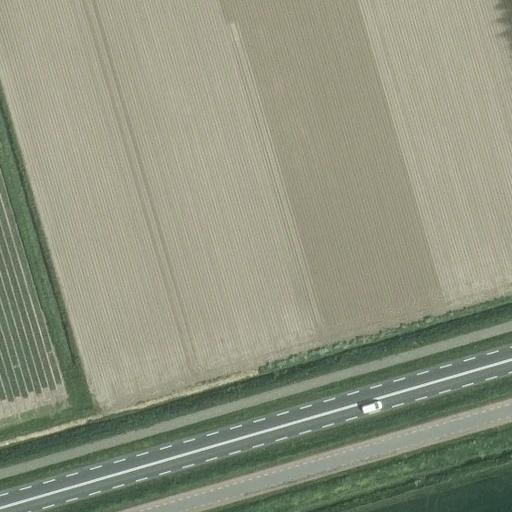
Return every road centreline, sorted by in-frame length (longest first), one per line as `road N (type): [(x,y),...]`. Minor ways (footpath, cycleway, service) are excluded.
road 1 (primary): [(511,362),(0,509)]
road 2 (unclassified): [(159,511),(511,410)]
